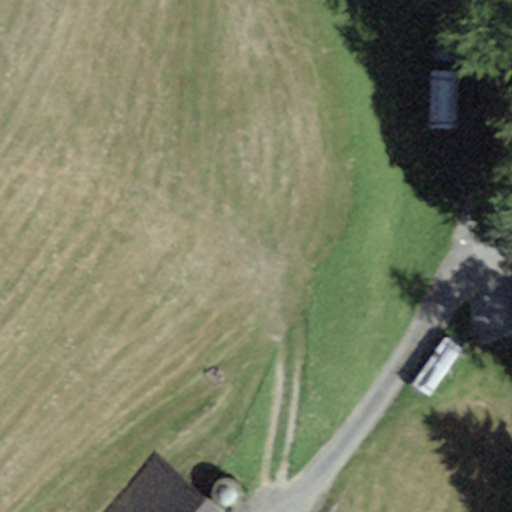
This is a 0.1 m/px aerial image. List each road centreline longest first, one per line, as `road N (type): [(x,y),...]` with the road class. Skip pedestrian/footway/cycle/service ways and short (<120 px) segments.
road 1 (unclassified): [(511,250),(474,266),(455,286),(379,406),(285,507)]
road 2 (track): [(511,251),(511,108)]
